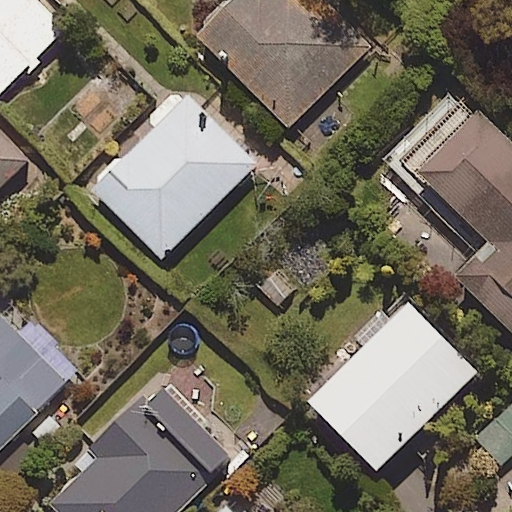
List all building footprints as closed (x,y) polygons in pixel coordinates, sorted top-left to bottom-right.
[(0,0),(0,100),(66,34),(31,0),(0,0)] [(246,0),(203,43),(291,132),(374,50),(324,0),(246,0)] [(180,96),(149,128),(158,137),(131,165),(121,156),(89,189),(165,263),(256,171),(180,96)] [(449,275),(511,338),(511,149),(482,120),(421,181),(481,242),(449,275)] [(0,191),(33,159),(0,125),(0,191)] [(313,411),(381,478),(480,377),(411,310),(313,411)] [(0,315),(0,456),(28,430),(44,446),(61,429),(46,413),(70,389),(0,315)] [(185,511),(235,462),(161,388),(82,468),(90,476),(53,511),(185,511)] [(511,407),(476,445),(502,470),(511,459),(511,407)]
